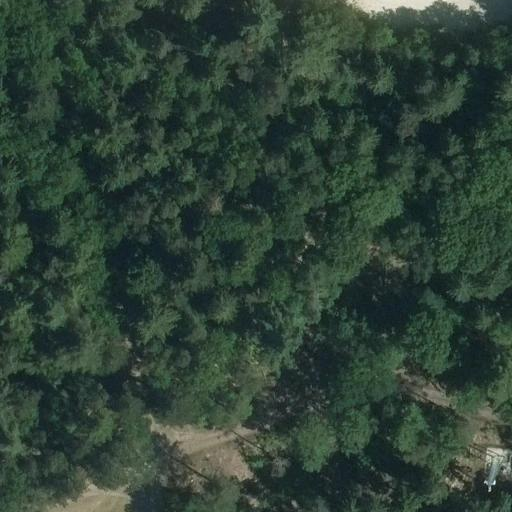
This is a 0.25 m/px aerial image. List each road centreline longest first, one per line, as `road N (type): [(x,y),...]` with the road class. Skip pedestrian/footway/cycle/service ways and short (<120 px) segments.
road 1 (track): [(148,446),(51,0)]
road 2 (track): [(111,484),(131,473),(199,388)]
